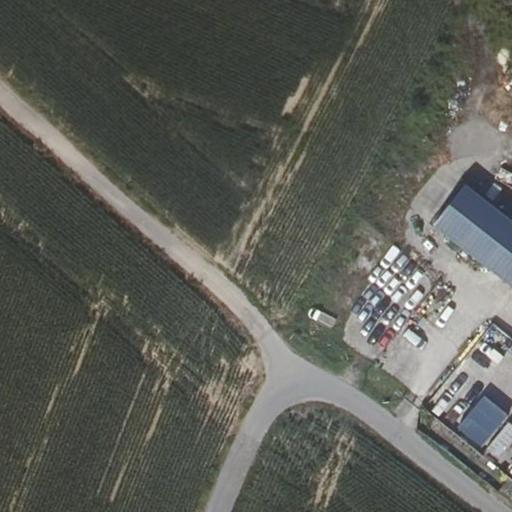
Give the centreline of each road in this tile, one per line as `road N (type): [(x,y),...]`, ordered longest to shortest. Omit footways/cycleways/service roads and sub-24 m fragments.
road 1 (track): [(0,99),(233,300),(279,357),(295,389),(259,427),(222,511)]
road 2 (residential): [(496,511),(358,402),(332,389),(295,389)]
